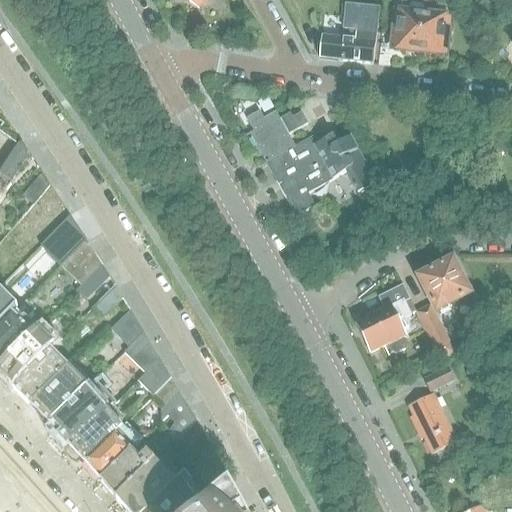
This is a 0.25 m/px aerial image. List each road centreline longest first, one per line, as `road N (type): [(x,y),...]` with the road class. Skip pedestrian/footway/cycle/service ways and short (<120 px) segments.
road 1 (residential): [(277,511),(210,390),(0,58)]
road 2 (tertiary): [(297,318),(162,74)]
road 3 (residential): [(297,318),(415,251),(511,242)]
road 4 (tertiary): [(400,511),(297,318)]
road 5 (residential): [(511,96),(299,74)]
road 6 (residential): [(299,74),(185,61),(162,74)]
